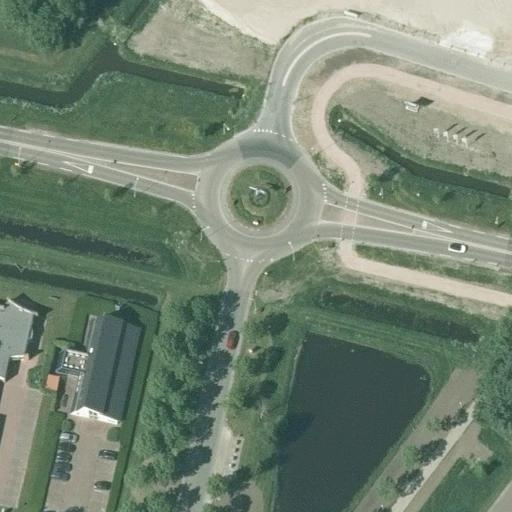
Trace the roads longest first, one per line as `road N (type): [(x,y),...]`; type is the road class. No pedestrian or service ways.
road 1 (residential): [(271,145),(289,69),(337,36),(369,37),(511,82)]
road 2 (unclassified): [(189,511),(248,248)]
road 3 (primary): [(302,227),(439,248),(484,246)]
road 4 (primary): [(484,246),(311,193)]
road 5 (primary): [(39,149),(206,206)]
road 6 (primary): [(213,168),(39,149)]
